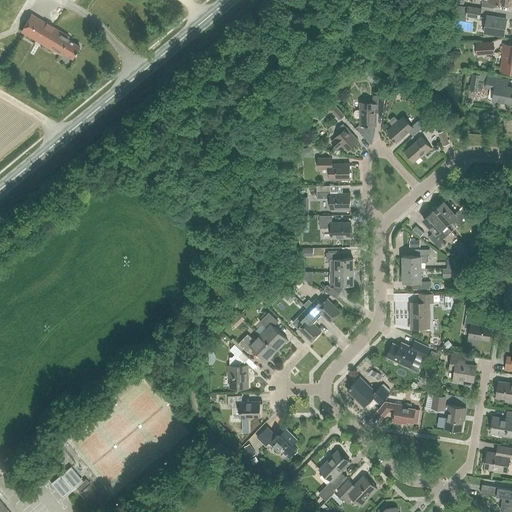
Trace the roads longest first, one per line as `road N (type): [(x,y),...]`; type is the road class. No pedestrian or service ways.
road 1 (primary): [(0,189),(229,0)]
road 2 (residential): [(324,389),(378,321),(383,223)]
road 3 (residential): [(444,490),(469,465),(499,323)]
road 4 (residential): [(444,490),(399,474),(330,407),(324,389)]
road 5 (residential): [(383,223),(366,205),(372,152),(380,146),(420,191)]
